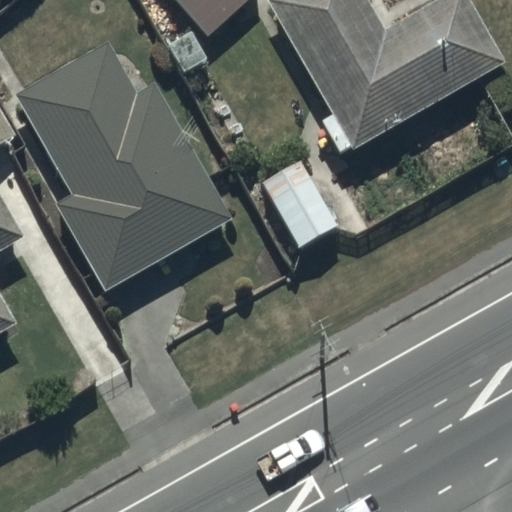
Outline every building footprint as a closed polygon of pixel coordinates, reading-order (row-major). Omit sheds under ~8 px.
[(155,0),(167,13),(181,0),(155,0)] [(356,0),(297,0),(266,18),(331,133),(320,139),(338,172),(350,165),(352,169),(505,82),(461,5),(384,49),(356,0)] [(232,237),(154,103),(137,113),(107,60),(14,114),(71,212),(54,222),(106,310),(232,237)] [(0,123),(0,158),(15,149),(0,123)] [(304,181),(264,203),(298,267),(339,244),(304,181)] [(0,353),(19,343),(0,309),(0,270),(23,257),(0,216),(0,353)]
